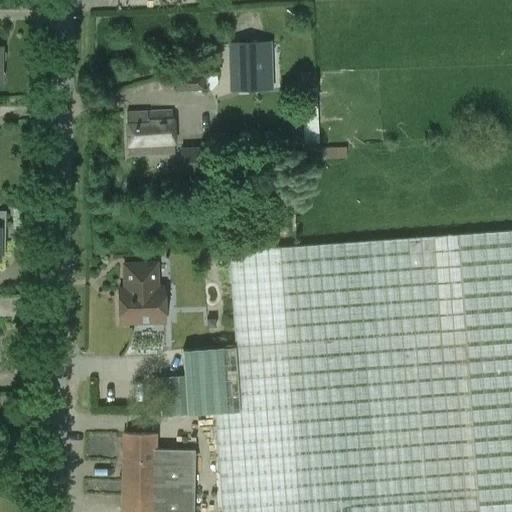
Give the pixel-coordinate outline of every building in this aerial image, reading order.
[(231,44),(232,88),(265,87),(263,43),(231,44)] [(174,90),(205,89),(204,71),(174,73),(174,90)] [(128,155),(174,153),(172,110),(126,112),(128,155)] [(305,143),(319,142),(317,117),(303,118),(305,143)] [(348,144),(314,147),(316,170),(350,167),(348,144)] [(205,145),(179,146),(181,180),(207,179),(205,145)] [(249,153),(227,154),(228,191),(250,190),(249,153)] [(511,511),(511,229),(228,248),(234,344),(182,347),(184,374),(158,376),(161,415),(213,411),(219,511),(511,511)] [(150,322),(164,321),(162,286),(156,286),(155,262),(123,263),(123,287),(117,288),(118,323),(137,322),(138,325),(150,325),(150,322)] [(215,319),(206,319),(206,329),(215,328),(215,319)] [(193,511),(194,448),(155,447),(156,432),(122,432),(120,511),(193,511)]
